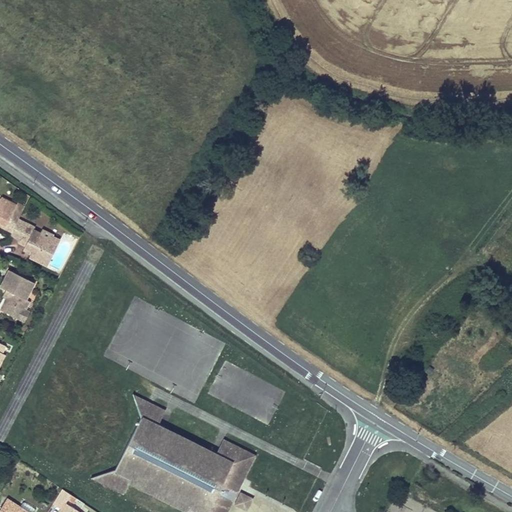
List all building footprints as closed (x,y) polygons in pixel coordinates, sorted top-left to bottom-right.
[(12,232),(18,219),(25,206),(17,202),(16,204),(1,197),(0,199),(0,221),(6,224),(4,228),(12,232)] [(58,242),(50,238),(51,236),(52,234),(43,229),(41,234),(33,230),(34,227),(18,219),(12,232),(10,235),(19,239),(18,241),(25,245),(25,246),(32,250),(31,253),(29,256),(47,265),(58,242)] [(34,282),(9,270),(0,287),(6,290),(11,292),(9,296),(7,295),(7,297),(0,309),(19,319),(24,309),(29,301),(26,299),(34,282)] [(28,311),(24,309),(19,319),(23,321),(28,311)] [(164,412),(165,409),(132,394),(133,396),(164,412)] [(215,454),(157,425),(164,412),(133,396),(140,418),(114,470),(93,477),(124,492),(129,482),(187,510),(186,511),(217,511),(220,505),(226,508),(238,484),(232,481),(235,474),(242,477),(252,456),(222,441),(215,454)] [(222,441),(252,456),(254,453),(223,438),(222,441)] [(242,477),(235,474),(232,481),(238,484),(242,477)] [(123,494),(124,492),(93,477),(90,478),(123,494)] [(78,511),(79,511),(70,506),(65,503),(70,494),(62,489),(52,504),(61,509),(58,511),(78,511)] [(248,497),(241,493),(235,504),(243,508),(244,505),(248,506),(250,502),(247,500),(248,497)] [(28,511),(7,498),(0,508),(0,511),(28,511)]
